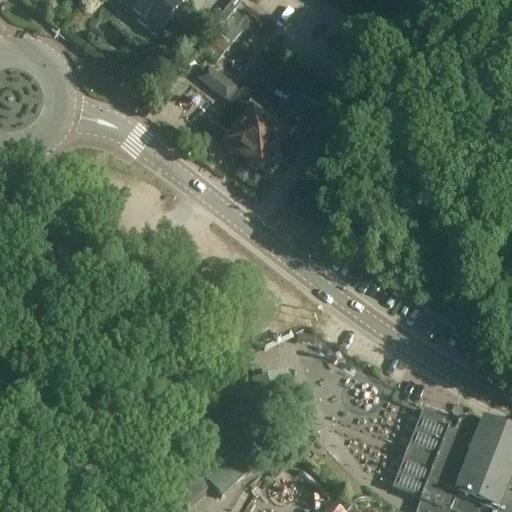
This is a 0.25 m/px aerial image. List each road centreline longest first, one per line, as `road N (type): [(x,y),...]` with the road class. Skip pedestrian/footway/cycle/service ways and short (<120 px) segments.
road 1 (secondary): [(511,408),(400,346),(249,232)]
road 2 (residential): [(249,232),(382,46)]
road 3 (secondary): [(249,232),(130,138),(62,113)]
